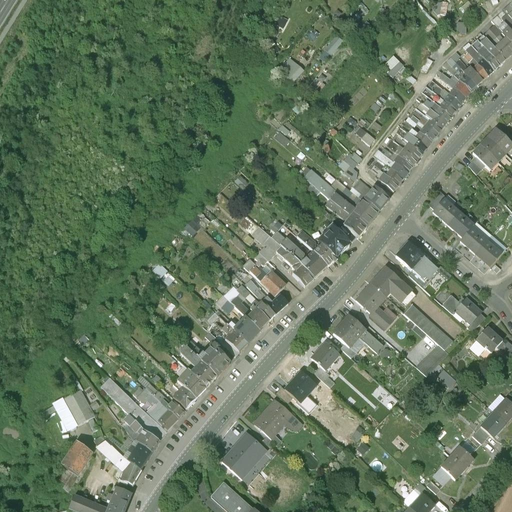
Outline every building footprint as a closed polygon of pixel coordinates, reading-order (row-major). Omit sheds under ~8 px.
[(511,10),(509,7),(503,12),(511,22),(511,10)] [(500,22),(497,17),(491,23),(498,31),(504,26),(502,24),(500,22)] [(505,21),(502,24),(504,26),(507,29),(511,26),(506,20),(505,21)] [(511,34),(507,29),(504,26),(498,31),(507,40),(511,46),(511,34)] [(491,34),(491,35),(496,40),(499,37),(494,31),(493,32),(491,34)] [(496,40),(491,35),(489,37),(487,38),(493,43),(496,40)] [(511,55),(511,46),(507,40),(504,43),(501,45),(511,57),(511,55)] [(479,45),(484,51),(487,47),(482,42),(479,45)] [(476,47),(475,48),(480,54),(484,51),(479,45),(476,47)] [(501,45),(495,51),(505,62),(511,57),(501,45)] [(483,61),(471,48),(465,54),(467,56),(472,62),(475,65),(477,67),(488,78),(493,73),(483,61)] [(505,62),(495,51),(489,56),(499,67),(505,62)] [(465,58),(463,59),(469,65),(472,62),(467,56),(465,58)] [(499,67),(489,56),(483,61),(493,73),(499,67)] [(426,61),(420,72),(426,75),(432,64),(426,61)] [(398,64),(387,76),(392,81),(403,69),(398,64)] [(455,67),(461,72),(464,69),(459,64),(458,65),(455,67)] [(453,69),(452,70),(458,76),(461,72),(455,67),(453,69)] [(488,78),(477,67),(471,72),(482,84),(488,78)] [(482,84),(471,72),(466,78),(476,89),(482,84)] [(450,83),(443,78),(442,80),(441,82),(447,87),(450,83)] [(476,89),(466,78),(459,84),(470,94),(476,89)] [(447,87),(441,82),(439,85),(438,86),(444,90),(447,87)] [(470,94),(459,84),(453,91),(465,100),(470,94)] [(448,98),(431,85),(426,91),(429,93),(456,113),(460,107),(448,98)] [(456,113),(429,93),(426,91),(421,97),(439,110),(451,119),(456,113)] [(465,100),(453,91),(448,98),(460,107),(465,100)] [(430,108),(424,104),(423,105),(421,108),(428,112),(430,108)] [(420,110),(419,111),(425,116),(428,112),(421,108),(420,110)] [(451,119),(439,110),(434,116),(446,126),(451,119)] [(421,121),(415,116),(413,118),(412,120),(418,125),(421,121)] [(446,126),(434,116),(429,123),(441,132),(446,126)] [(418,125),(412,120),(410,122),(409,124),(415,128),(418,125)] [(441,132),(429,123),(424,129),(436,139),(441,132)] [(404,130),(402,133),(408,137),(411,134),(405,129),(404,130)] [(436,139),(424,129),(419,135),(432,145),(436,139)] [(511,140),(502,131),(498,135),(511,148),(511,140)] [(511,148),(498,135),(495,132),(487,140),(504,157),(511,149),(511,148)] [(408,137),(402,133),(400,135),(399,137),(405,141),(408,137)] [(277,140),(286,148),(290,142),(281,135),(277,140)] [(432,145),(419,135),(414,142),(427,151),(432,145)] [(374,143),(366,136),(361,143),(369,150),(374,143)] [(504,157),(487,140),(480,148),(497,165),(504,157)] [(402,146),(395,141),(394,143),(392,145),(399,150),(402,146)] [(427,151),(414,142),(410,148),(422,157),(427,151)] [(399,150),(392,145),(390,148),(389,149),(396,154),(399,150)] [(422,157),(410,148),(405,154),(417,163),(422,157)] [(497,165),(480,148),(472,157),(476,160),(484,169),(489,173),(497,165)] [(392,159),(385,154),(384,156),(383,158),(389,163),(392,159)] [(417,163),(405,154),(400,161),(412,170),(417,163)] [(361,163),(353,156),(349,162),(357,168),(361,163)] [(381,160),(380,162),(386,166),(389,163),(383,158),(381,160)] [(484,169),(476,160),(471,165),(480,173),(484,169)] [(412,170),(400,161),(395,167),(407,176),(412,170)] [(463,169),(459,165),(455,170),(459,174),(463,169)] [(480,173),(471,165),(467,169),(476,178),(480,173)] [(375,168),(373,170),(380,175),(382,171),(376,166),(375,168)] [(407,176),(395,167),(390,173),(403,182),(407,176)] [(359,179),(349,170),(344,176),(350,182),(346,186),(350,190),(359,179)] [(380,175),(373,170),(371,173),(370,174),(377,179),(380,175)] [(403,182),(390,173),(385,179),(398,189),(403,182)] [(398,189),(385,179),(380,186),(393,195),(398,189)] [(374,192),(371,196),(359,186),(354,191),(366,203),(364,206),(377,216),(388,203),(374,192)] [(438,194),(428,209),(434,214),(443,203),(445,200),(438,194)] [(363,207),(359,204),(355,209),(358,212),(356,215),(334,199),(330,205),(351,221),(365,232),(376,217),(377,218),(377,216),(364,206),(363,207)] [(434,214),(432,216),(447,229),(458,216),(443,203),(434,214)] [(365,232),(351,221),(330,205),(325,210),(347,227),(343,231),(348,236),(356,241),(357,242),(365,232)] [(473,228),(458,216),(447,229),(462,241),(471,231),(473,228)] [(205,228),(195,219),(185,231),(195,239),(205,228)] [(340,235),(332,227),(327,232),(329,234),(318,245),(322,249),(336,262),(349,250),(348,246),(345,243),(347,242),(345,239),(341,234),(340,235)] [(485,244),(471,231),(462,241),(459,244),(474,257),(485,244)] [(265,236),(259,243),(264,247),(267,243),(271,247),(273,244),(265,236)] [(315,248),(302,236),(298,241),(311,253),(314,257),(316,255),(314,252),(315,250),(315,248)] [(356,241),(348,236),(345,239),(347,242),(351,246),(356,241)] [(314,257),(309,260),(303,266),(301,264),(303,262),(303,259),(281,239),(275,245),(297,266),(298,266),(300,269),(313,283),(327,271),(314,257)] [(313,283),(300,269),(298,266),(297,266),(275,245),(273,244),(271,247),(268,251),(293,271),(292,272),(295,275),(292,278),(305,291),(313,283)] [(485,244),(474,257),(489,270),(500,257),(485,244)] [(424,261),(407,246),(395,260),(412,275),(423,285),(425,283),(433,274),(421,263),(424,261)] [(316,255),(314,257),(327,271),(336,262),(322,249),(316,255)] [(268,265),(260,258),(255,262),(263,270),(268,265)] [(152,272),(161,280),(169,271),(161,263),(152,272)] [(501,271),(496,266),(491,271),(496,276),(501,271)] [(451,278),(440,268),(435,274),(447,284),(451,278)] [(261,277),(254,271),(250,276),(256,282),(261,277)] [(399,285),(385,272),(370,288),(385,301),(388,297),(399,285)] [(162,280),(170,287),(176,279),(169,273),(162,280)] [(270,277),(268,280),(263,275),(261,277),(256,282),(274,299),(284,290),(270,277)] [(423,285),(412,275),(408,279),(423,292),(428,286),(425,283),(423,285)] [(410,294),(399,285),(388,297),(399,306),(410,294)] [(267,302),(252,287),(247,292),(262,306),(267,302)] [(370,288),(356,305),(369,317),(370,320),(384,333),(391,324),(376,311),(385,301),(370,288)] [(250,299),(242,291),(238,296),(240,298),(245,302),(246,303),(250,299)] [(269,325),(256,313),(251,318),(249,316),(240,307),(245,302),(240,298),(230,306),(232,307),(235,311),(241,317),(246,322),(260,334),(269,325)] [(262,306),(260,308),(257,306),(250,299),(246,303),(256,313),(269,325),(275,318),(262,306)] [(481,315),(466,301),(460,308),(450,299),(442,309),(452,317),(454,315),(469,328),(480,317),(481,315)] [(275,304),(270,300),(267,302),(262,306),(275,318),(287,308),(279,300),(275,304)] [(235,311),(232,307),(226,314),(236,323),(241,317),(235,311)] [(452,343),(411,307),(403,317),(409,322),(414,327),(426,337),(444,353),(452,343)] [(480,317),(469,328),(467,331),(471,335),(485,321),(480,317)] [(348,319),(342,326),(344,327),(338,334),(337,332),(332,337),(344,348),(348,352),(349,351),(358,341),(364,333),(348,319)] [(227,328),(220,321),(215,325),(216,326),(214,329),(216,331),(218,329),(223,333),(227,328)] [(246,322),(235,335),(248,347),(260,334),(246,322)] [(414,327),(409,322),(405,327),(410,332),(411,331),(414,327)] [(426,337),(414,327),(411,331),(422,341),(426,337)] [(235,335),(227,328),(223,333),(230,340),(226,344),(239,357),(248,347),(235,335)] [(486,331),(475,343),(476,343),(474,346),(484,355),(486,354),(487,353),(490,356),(496,350),(499,353),(499,352),(504,346),(486,331)] [(382,349),(364,333),(358,341),(364,346),(375,356),(382,349)] [(358,341),(349,351),(355,356),(364,346),(358,341)] [(223,348),(216,342),(213,345),(222,354),(225,350),(223,348)] [(190,344),(186,349),(187,350),(192,355),(197,350),(190,344)] [(239,357),(226,344),(223,348),(225,350),(236,360),(239,357)] [(511,357),(511,348),(507,344),(504,346),(499,352),(509,361),(511,357)] [(179,347),(175,351),(181,356),(187,350),(186,349),(181,345),(179,347)] [(213,350),(205,359),(206,360),(202,365),(217,379),(225,369),(226,369),(231,365),(220,355),(222,354),(213,345),(211,347),(213,350)] [(337,359),(324,348),(320,353),(316,349),(310,354),(315,358),(311,363),(317,368),(325,375),(332,366),(331,365),(337,359)] [(348,352),(344,348),(340,352),(350,361),(355,356),(349,351),(348,352)] [(448,357),(438,348),(416,371),(426,380),(448,357)] [(192,355),(187,350),(181,356),(197,371),(192,376),(207,391),(217,379),(202,365),(192,355)] [(386,351),(383,351),(379,356),(379,359),(385,364),(387,363),(392,358),(392,356),(386,351)] [(325,375),(317,368),(317,369),(319,371),(313,376),(323,385),(329,379),(325,375)] [(439,378),(450,389),(457,383),(447,371),(439,378)] [(192,376),(190,374),(179,384),(185,390),(197,401),(207,391),(192,376)] [(306,381),(300,376),(291,387),(290,386),(284,393),(292,400),(297,405),(313,387),(306,381)] [(139,409),(109,381),(105,385),(101,390),(131,418),(139,409)] [(159,394),(150,387),(146,391),(154,399),(159,394)] [(185,390),(174,401),(186,412),(197,401),(185,390)] [(284,393),(281,390),(276,396),(287,406),(292,400),(284,393)] [(81,392),(64,402),(78,428),(95,419),(81,392)] [(172,405),(159,393),(159,394),(154,399),(158,402),(167,410),(167,409),(178,420),(185,413),(174,403),(172,405)] [(480,429),(489,437),(492,440),(511,418),(511,406),(505,401),(480,429)] [(167,410),(158,402),(150,410),(156,415),(153,417),(167,432),(178,420),(167,409),(167,410)] [(291,418),(275,404),(254,427),(266,438),(271,442),(283,428),(291,418)] [(47,417),(60,409),(58,405),(45,413),(47,417)] [(166,434),(139,409),(131,418),(145,431),(159,444),(166,434)] [(145,431),(131,418),(126,424),(129,428),(126,431),(134,443),(136,444),(152,455),(159,444),(145,431)] [(301,427),(291,418),(283,428),(295,433),(301,427)] [(489,437),(480,429),(476,433),(485,441),(489,437)] [(485,441),(476,433),(471,438),(480,446),(485,441)] [(261,451),(246,438),(234,452),(233,451),(222,464),(238,479),(249,466),(261,451)] [(271,442),(266,438),(262,443),(270,450),(275,445),(271,442)] [(93,455),(77,444),(62,467),(74,475),(70,481),(71,482),(70,484),(73,486),(93,455)] [(125,460),(112,449),(106,444),(97,449),(120,468),(125,461),(125,460)] [(152,455),(136,444),(128,456),(125,460),(125,461),(129,464),(141,472),(152,455)] [(128,456),(115,446),(112,449),(125,460),(128,456)] [(473,462),(460,451),(455,456),(454,455),(450,459),(463,472),(473,462)] [(361,457),(355,452),(351,458),(356,463),(361,457)] [(463,472),(450,459),(445,464),(447,465),(442,471),(454,482),(463,472)] [(125,461),(120,468),(125,473),(129,464),(125,461)] [(141,472),(129,464),(125,473),(121,482),(132,486),(141,472)] [(440,491),(431,483),(426,488),(435,496),(440,491)] [(223,485),(211,498),(226,511),(254,511),(253,511),(223,485)] [(112,504),(109,511),(78,499),(75,498),(74,498),(68,510),(72,511),(124,511),(131,495),(118,490),(115,498),(110,496),(108,503),(112,504)] [(433,499),(424,491),(420,495),(429,503),(433,499)] [(422,497),(409,511),(410,511),(429,511),(434,508),(429,503),(420,495),(422,497)]
